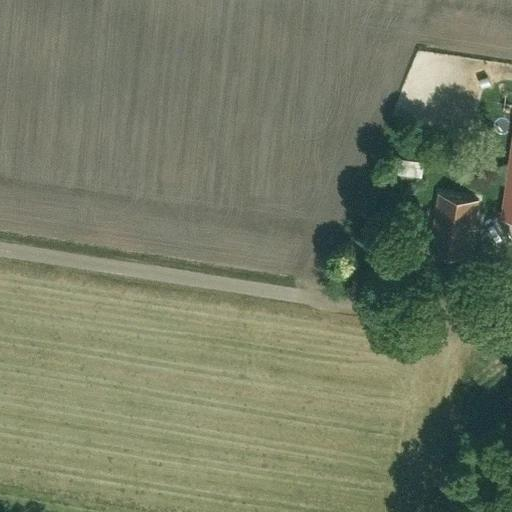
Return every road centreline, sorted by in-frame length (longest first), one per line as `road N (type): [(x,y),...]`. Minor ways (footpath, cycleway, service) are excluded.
road 1 (unclassified): [(511,331),(0,251)]
road 2 (track): [(511,358),(469,393),(444,511)]
